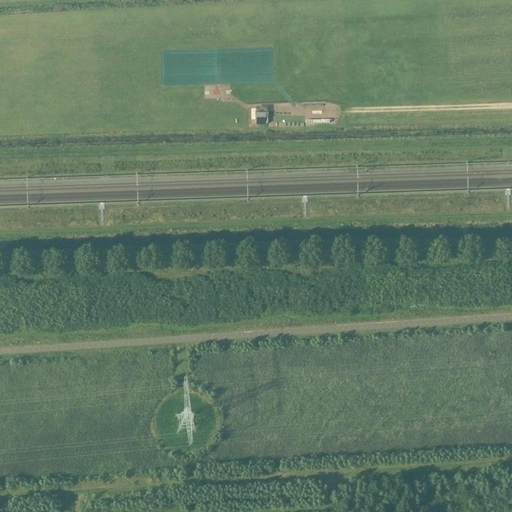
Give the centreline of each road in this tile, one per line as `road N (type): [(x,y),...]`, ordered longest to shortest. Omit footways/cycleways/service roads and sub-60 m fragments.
road 1 (track): [(0,269),(511,247)]
road 2 (track): [(337,111),(511,105)]
